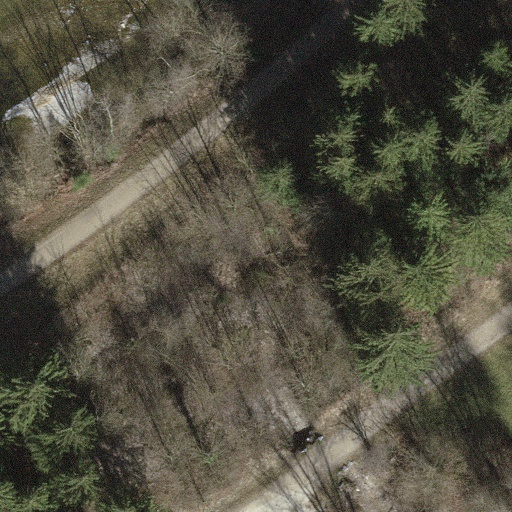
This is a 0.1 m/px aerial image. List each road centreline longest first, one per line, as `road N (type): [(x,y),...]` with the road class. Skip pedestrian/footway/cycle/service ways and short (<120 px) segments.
road 1 (track): [(0,292),(83,242),(376,0)]
road 2 (track): [(269,511),(511,326)]
